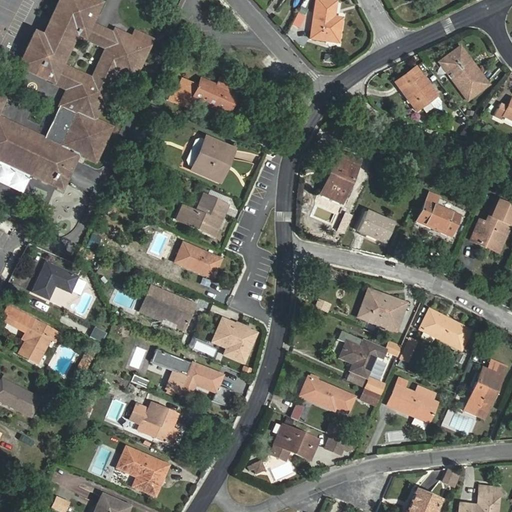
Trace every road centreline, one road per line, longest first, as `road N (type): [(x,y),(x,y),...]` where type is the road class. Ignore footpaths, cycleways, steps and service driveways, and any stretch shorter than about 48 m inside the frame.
road 1 (residential): [(285,244),(271,377),(197,511)]
road 2 (residential): [(259,511),(386,463),(511,450)]
road 3 (residential): [(511,324),(434,285),(285,244)]
road 4 (residential): [(328,97),(295,150),(285,244)]
